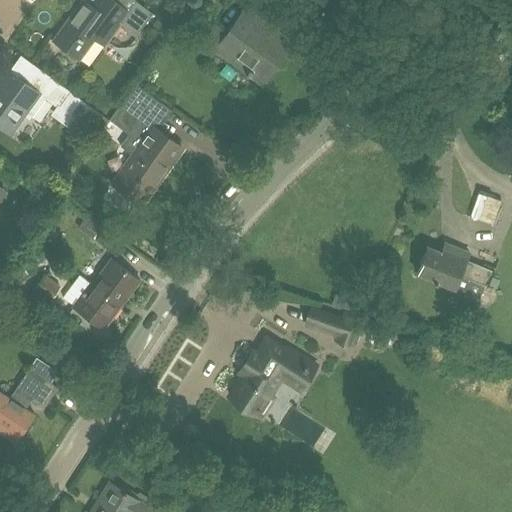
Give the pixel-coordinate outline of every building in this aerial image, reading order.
[(85,0),(84,0),(63,29),(54,41),(80,60),(96,39),(105,46),(122,23),(136,33),(153,11),(137,0),(97,0),(93,6),(85,0)] [(217,25),(200,49),(212,57),(217,50),(263,83),(293,42),(246,9),(228,34),(217,25)] [(173,29),(158,18),(153,26),(167,37),(173,29)] [(98,112),(73,94),(74,93),(39,68),(28,84),(8,70),(0,81),(0,124),(11,132),(24,114),(29,118),(45,96),(56,105),(50,114),(80,137),(98,112)] [(134,155),(114,184),(142,204),(154,188),(172,163),(184,147),(160,130),(150,123),(165,103),(136,82),(124,100),(122,103),(142,118),(130,134),(126,139),(121,146),(134,155)] [(496,223),(504,199),(480,192),(472,215),(496,223)] [(106,226),(103,230),(100,228),(100,227),(86,217),(77,228),(92,238),(93,237),(96,239),(96,240),(117,255),(126,241),(106,226)] [(427,247),(417,273),(479,299),(485,285),(487,286),(488,286),(494,270),(493,270),(467,260),(469,253),(445,243),(441,252),(427,247)] [(90,284),(120,306),(139,280),(111,259),(93,284),(91,283),(90,284)] [(45,274),(37,284),(29,274),(20,261),(6,271),(16,284),(24,294),(33,288),(28,295),(42,306),(47,298),(50,301),(61,286),(45,274)] [(120,306),(90,284),(73,307),(103,329),(120,306)] [(312,310),(307,324),(338,335),(337,339),(356,346),(364,322),(344,315),(343,320),(312,310)] [(246,369),(230,396),(236,400),(235,402),(250,412),(251,409),(261,415),(273,396),(270,394),(280,377),(301,390),(316,365),(286,346),(285,349),(266,338),(256,353),(253,351),(243,367),(246,369)] [(29,369),(30,369),(10,398),(0,391),(0,432),(15,443),(12,448),(13,448),(35,415),(25,409),(32,399),(45,408),(58,387),(51,383),(58,371),(37,357),(29,369)] [(303,426),(303,440),(320,440),(320,426),(303,426)] [(157,511),(140,501),(110,483),(91,511),(157,511)]
